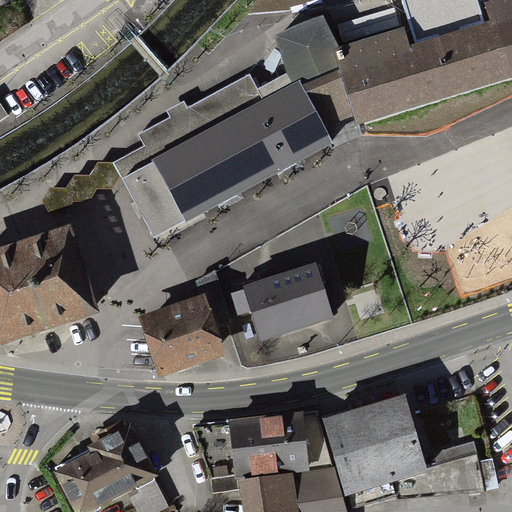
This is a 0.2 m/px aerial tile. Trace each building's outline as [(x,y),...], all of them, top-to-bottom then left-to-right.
[(327,141),(358,128),(511,81),(511,5),(488,13),(491,24),(409,49),(405,36),(336,57),(325,21),(279,38),(290,74),(257,90),(251,75),(141,133),(146,142),(114,162),(102,160),(98,163),(96,171),(69,187),(57,185),(49,190),(47,202),(54,212),(65,212),(71,209),(72,199),(102,185),(115,185),(122,178),(127,181),(160,241),(331,149),(327,141)] [(0,113),(0,134),(9,129),(0,113)] [(68,229),(0,252),(0,346),(97,313),(68,229)] [(315,270),(234,293),(249,345),(330,323),(315,270)] [(202,309),(148,323),(160,370),(215,356),(202,309)] [(344,511),(344,510),(392,497),(483,499),(502,495),(493,467),(479,472),(472,449),(423,465),(405,404),(322,424),(232,430),(235,487),(213,493),(197,440),(176,445),(199,511),(200,511),(260,503),(259,495),(292,492),(294,511),(344,511)] [(130,432),(51,477),(70,511),(89,511),(154,476),(130,432)] [(294,511),(292,492),(259,495),(260,503),(260,511),(294,511)]
